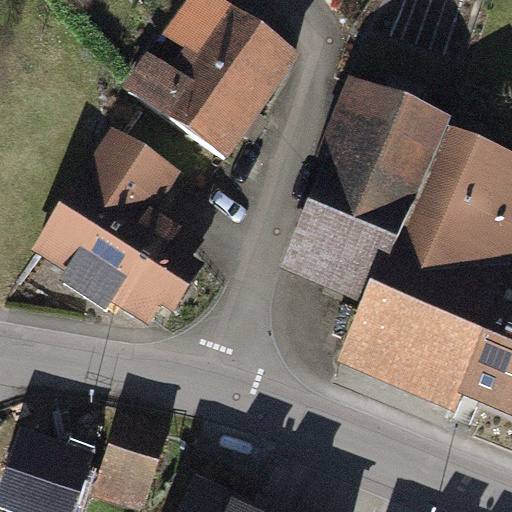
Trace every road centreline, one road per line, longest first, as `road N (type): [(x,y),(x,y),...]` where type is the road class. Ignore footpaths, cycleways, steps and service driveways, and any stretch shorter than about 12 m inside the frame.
road 1 (residential): [(295,0),(313,24),(313,71),(221,393)]
road 2 (residential): [(221,393),(511,507)]
road 3 (residential): [(0,363),(221,393)]
